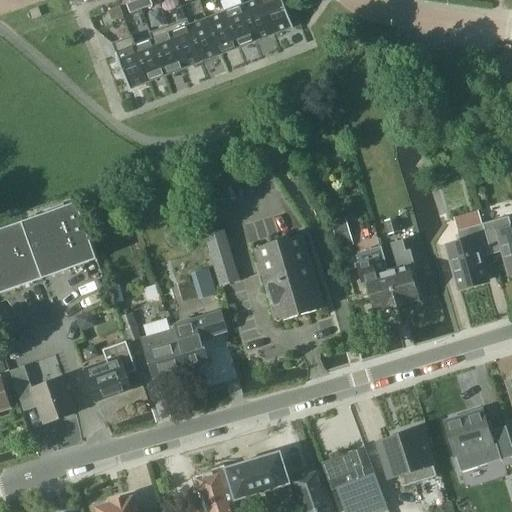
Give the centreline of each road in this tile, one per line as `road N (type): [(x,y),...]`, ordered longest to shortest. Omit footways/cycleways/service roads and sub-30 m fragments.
road 1 (tertiary): [(0,487),(511,333)]
road 2 (residential): [(511,29),(369,10),(355,0)]
